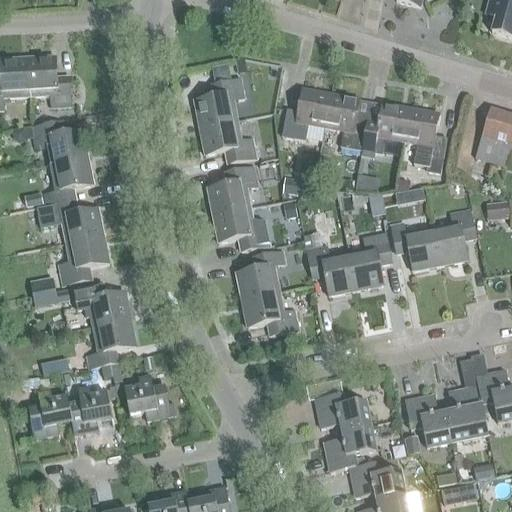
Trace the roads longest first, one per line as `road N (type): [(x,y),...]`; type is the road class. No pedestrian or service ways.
road 1 (tertiary): [(221,393),(191,332),(152,183),(144,108),(149,20)]
road 2 (residential): [(511,91),(202,0)]
road 3 (residential): [(221,393),(464,347),(482,337)]
road 4 (residential): [(41,482),(252,441)]
road 5 (residential): [(0,28),(149,20)]
